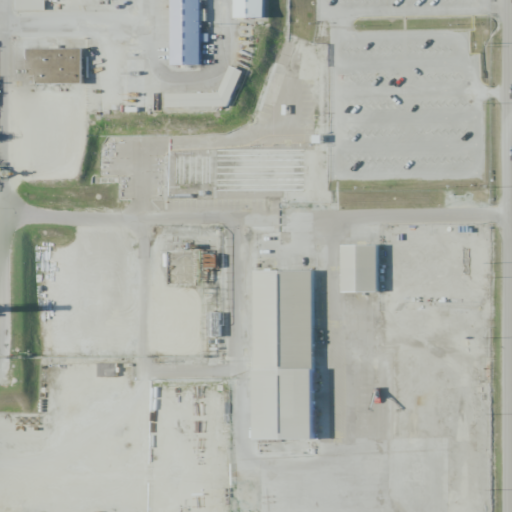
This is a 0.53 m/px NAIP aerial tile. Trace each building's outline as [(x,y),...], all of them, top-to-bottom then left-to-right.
[(16,0),(16,10),(45,10),(45,0),(16,0)] [(172,0),(172,65),(202,65),(201,0),(172,0)] [(235,0),(236,18),(265,17),(264,0),(235,0)] [(33,86),(33,53),(87,52),(88,85),(33,86)] [(167,107),(229,106),(243,71),(229,66),(219,92),(166,94),(167,107)] [(350,296),(350,249),(386,249),(386,296),(350,296)] [(266,278),(320,278),(320,446),(267,446),(266,278)]
